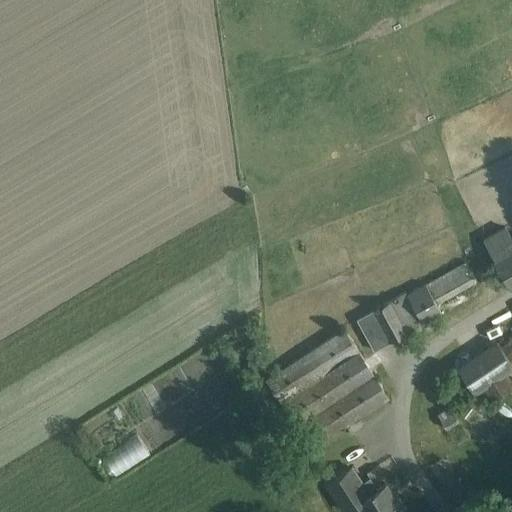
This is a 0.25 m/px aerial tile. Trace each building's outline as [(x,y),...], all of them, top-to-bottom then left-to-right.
[(511,288),(511,237),(506,226),(483,239),(510,289),(511,288)] [(356,319),(374,351),(442,313),(436,303),(476,281),(465,261),(407,294),(405,291),(356,319)] [(390,399),(344,328),(266,379),(311,450),(390,399)] [(496,341),(456,367),(474,394),(480,390),(488,402),(511,386),(511,380),(507,372),(511,368),(511,338),(500,346),(496,341)] [(458,412),(470,420),(481,405),(470,396),(458,412)] [(458,421),(449,406),(437,414),(446,429),(458,421)] [(405,511),(387,484),(377,490),(370,479),(363,484),(352,468),(327,485),(344,511),(345,511),(358,503),(363,511),(405,511)]
